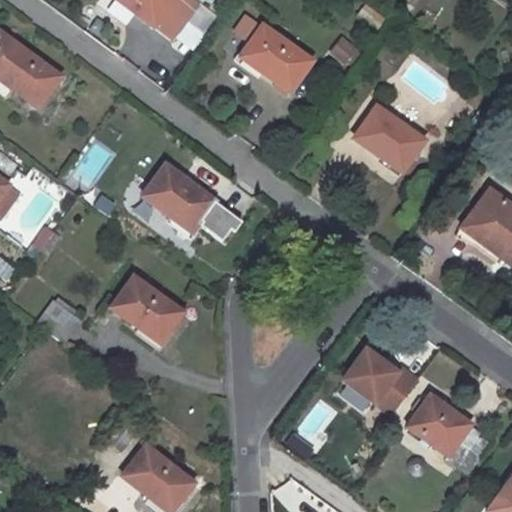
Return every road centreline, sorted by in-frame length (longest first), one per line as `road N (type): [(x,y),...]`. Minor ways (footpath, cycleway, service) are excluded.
road 1 (residential): [(302,209),(21,0)]
road 2 (residential): [(302,209),(240,304),(248,407)]
road 3 (residential): [(248,407),(370,260)]
road 4 (residential): [(511,364),(370,260)]
